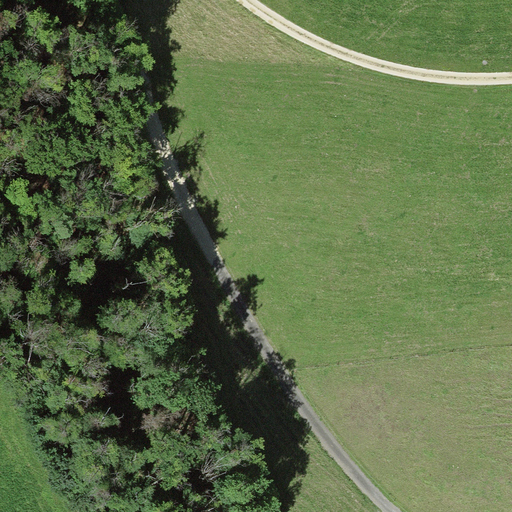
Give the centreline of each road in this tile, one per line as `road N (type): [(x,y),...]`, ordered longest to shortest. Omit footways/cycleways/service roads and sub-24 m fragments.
road 1 (track): [(390,511),(305,411),(214,257)]
road 2 (track): [(511,77),(449,79),(368,64),(243,0)]
road 3 (track): [(119,24),(172,177),(214,257)]
